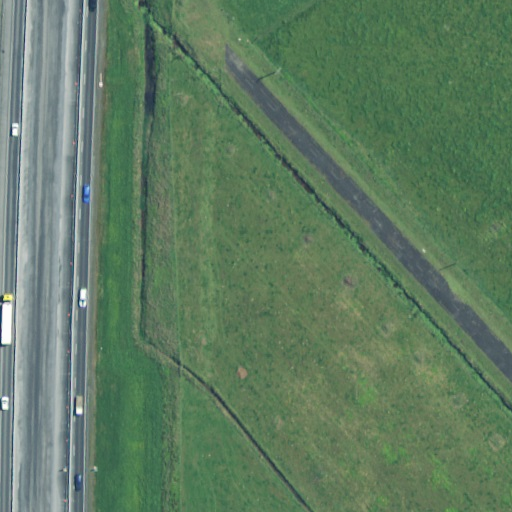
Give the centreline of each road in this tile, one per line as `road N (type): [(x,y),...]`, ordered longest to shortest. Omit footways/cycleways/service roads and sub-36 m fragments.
road 1 (motorway): [(11,511),(26,0)]
road 2 (motorway): [(79,0),(64,511)]
road 3 (unclassified): [(511,370),(232,65)]
